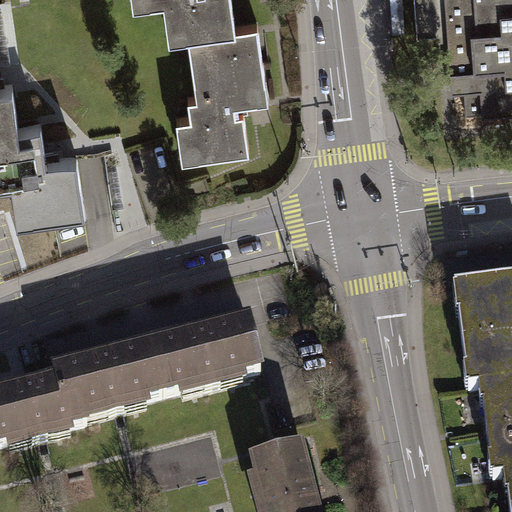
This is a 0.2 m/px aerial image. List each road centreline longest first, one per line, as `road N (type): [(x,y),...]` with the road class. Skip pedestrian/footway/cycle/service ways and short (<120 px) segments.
road 1 (tertiary): [(0,323),(170,260),(366,214)]
road 2 (secondary): [(366,214),(424,511)]
road 3 (secondary): [(338,0),(366,214)]
road 4 (tertiary): [(366,214),(511,199)]
